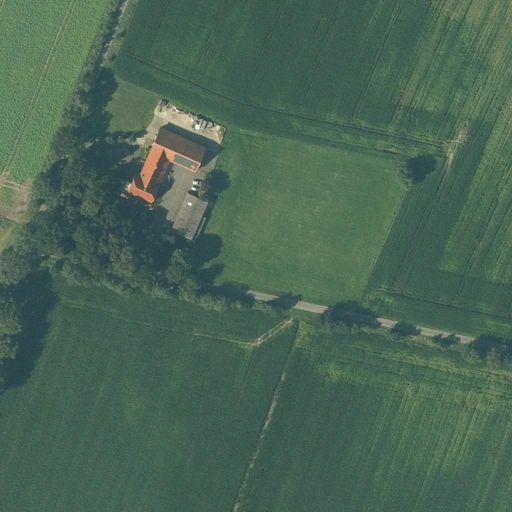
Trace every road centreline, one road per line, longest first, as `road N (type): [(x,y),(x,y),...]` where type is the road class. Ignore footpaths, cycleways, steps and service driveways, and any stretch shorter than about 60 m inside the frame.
road 1 (track): [(26,245),(511,351)]
road 2 (unclassified): [(123,0),(0,316)]
